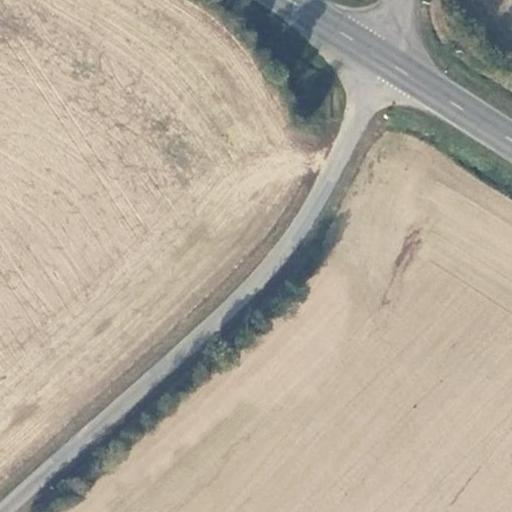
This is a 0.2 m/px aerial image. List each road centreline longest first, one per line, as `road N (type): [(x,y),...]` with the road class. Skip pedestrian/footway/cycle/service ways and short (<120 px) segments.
road 1 (unclassified): [(384,56),(315,197),(272,263),(0,509)]
road 2 (primary): [(511,137),(384,56)]
